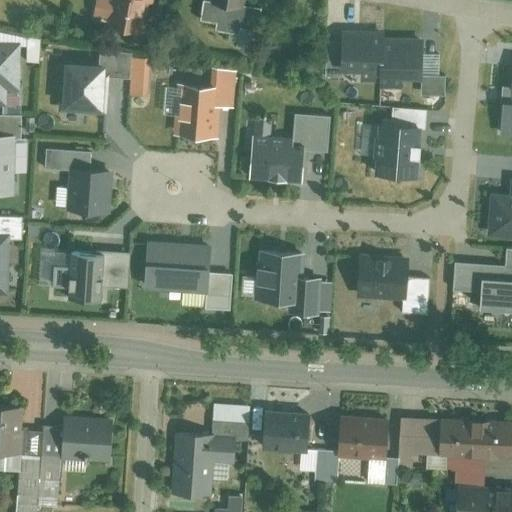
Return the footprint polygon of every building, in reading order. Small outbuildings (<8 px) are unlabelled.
[(100,0),(98,13),(133,20),(137,0),(100,0)] [(208,0),(208,6),(247,11),(248,0),(208,0)] [(247,11),(208,6),(202,5),(200,23),(215,25),(214,33),(239,36),(239,31),(258,34),(261,13),(247,11)] [(424,78),(424,74),(424,39),(384,39),(384,34),(343,34),(343,43),(324,43),(324,80),(342,80),(342,76),(360,75),(360,84),(379,84),(379,90),(400,90),(400,83),(421,83),(421,97),(445,97),(445,78),(424,78)] [(40,40),(28,39),(26,64),(38,65),(40,40)] [(0,108),(5,108),(5,92),(20,92),(21,45),(0,44),(0,108)] [(98,69),(66,67),(62,114),(101,116),(104,78),(129,80),(130,69),(131,57),(99,52),(98,69)] [(130,69),(129,80),(128,99),(148,100),(149,70),(130,69)] [(176,87),(173,138),(217,141),(219,110),(232,111),(235,72),(212,70),(211,89),(176,87)] [(378,124),(375,179),(416,181),(419,131),(425,132),(426,111),(391,109),(390,125),(378,124)] [(252,134),(249,185),(302,188),(304,152),(327,154),(329,118),(293,116),(292,136),(252,134)] [(0,197),(12,198),(13,142),(20,143),(20,118),(0,117),(0,197)] [(68,173),(66,214),(108,216),(109,173),(90,173),(91,154),(45,152),(44,172),(68,173)] [(510,196),(490,195),(487,239),(511,240),(511,180),(510,196)] [(0,297),(7,298),(9,241),(23,242),(23,220),(0,219),(0,297)] [(307,253),(262,250),(259,304),(292,306),(292,316),(322,318),(324,281),(305,279),(307,253)] [(129,256),(105,255),(70,254),(69,269),(55,268),(54,290),(68,290),(68,303),(102,304),(102,289),(128,290),(129,256)] [(409,257),(358,256),(357,302),(403,303),(403,314),(427,315),(428,280),(409,280),(409,257)] [(511,279),(482,278),(481,314),(511,314),(511,279)] [(213,438),(172,436),(168,488),(206,491),(208,458),(247,461),(250,409),(215,406),(213,438)] [(0,451),(16,453),(18,409),(0,407),(0,451)] [(310,413),(267,412),(266,446),(288,447),(287,470),(334,472),(335,451),(308,450),(310,413)] [(117,419),(64,413),(59,457),(112,463),(117,419)] [(404,452),(508,457),(509,423),(405,419),(404,452)] [(389,455),(390,423),(346,421),(345,453),(389,455)] [(511,511),(511,492),(464,491),(463,511),(511,511)]
